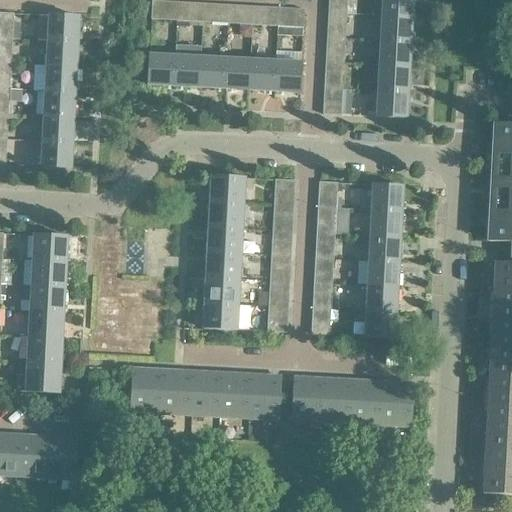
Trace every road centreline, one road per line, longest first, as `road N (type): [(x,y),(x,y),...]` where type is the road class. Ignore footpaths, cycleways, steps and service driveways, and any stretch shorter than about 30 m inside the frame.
road 1 (residential): [(443,163),(458,182),(443,511)]
road 2 (residential): [(0,202),(124,202),(168,147),(309,151)]
road 3 (residential): [(297,357),(309,151)]
road 4 (residential): [(309,151),(318,0)]
road 5 (residential): [(309,151),(443,163)]
